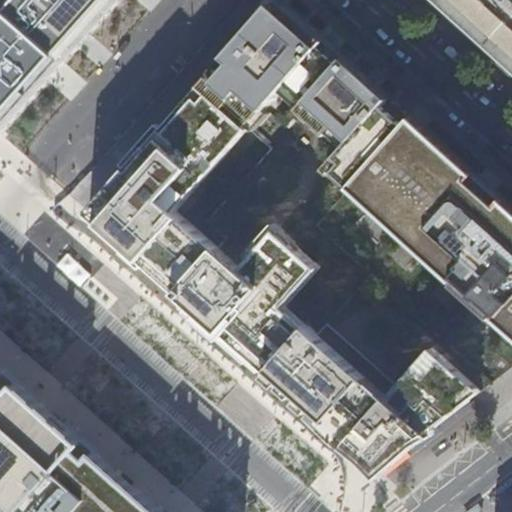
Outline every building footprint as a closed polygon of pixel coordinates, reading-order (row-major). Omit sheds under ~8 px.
[(0,0),(0,131),(1,133),(118,0),(0,0)] [(348,56),(286,0),(277,0),(202,85),(248,126),(299,69),(320,88),(348,56)] [(511,69),(511,0),(435,0),(459,22),(511,69)] [(338,171),(354,185),(415,117),(348,56),(320,88),(371,133),(338,171)] [(179,292),(219,247),(178,211),(250,128),(248,126),(202,85),(89,213),(179,292)] [(511,204),(415,117),(354,185),(511,324),(511,204)] [(219,247),(179,292),(268,371),(309,326),(287,306),(322,265),(282,228),(244,269),(219,247)] [(481,390),(434,347),(389,395),(309,326),(268,371),(379,469),(481,390)] [(163,511),(0,367),(0,495),(19,511),(163,511)]
